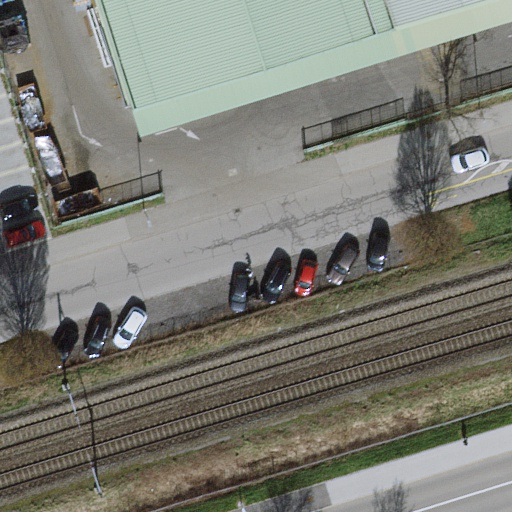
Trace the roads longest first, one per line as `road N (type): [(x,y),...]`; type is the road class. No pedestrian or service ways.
road 1 (residential): [(0,317),(511,164)]
road 2 (unclassified): [(392,511),(511,477)]
